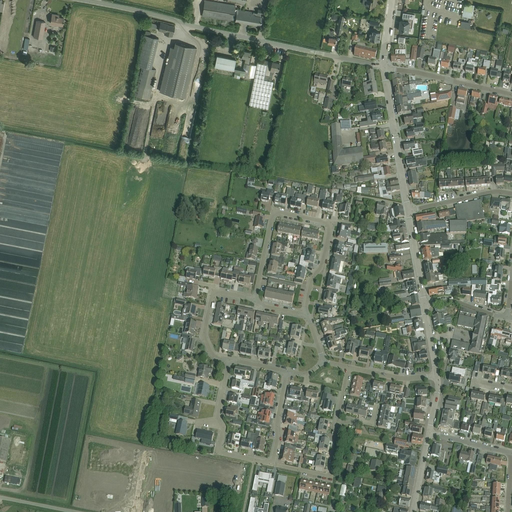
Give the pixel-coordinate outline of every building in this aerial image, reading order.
[(204,0),(201,16),(260,26),(261,16),(262,10),(257,9),(257,13),(234,9),(235,5),(204,0)] [(366,0),(366,5),(365,6),(369,7),(374,8),(375,1),(376,1),(376,0),(366,0)] [(473,5),(464,3),(462,16),(471,17),(473,5)] [(414,15),(403,13),(402,21),(400,20),(399,31),(408,32),(409,28),(413,28),(414,15)] [(340,14),(336,33),(341,34),(345,15),(340,14)] [(51,16),(50,23),(62,25),(63,22),(63,21),(63,18),(51,16)] [(36,20),(33,36),(42,38),(45,22),(36,20)] [(158,30),(164,32),(164,34),(172,36),(174,26),(160,23),(158,30)] [(328,42),(335,44),(336,37),(333,37),(334,30),(328,29),(328,33),(330,33),(329,36),(329,38),(324,37),(323,41),(328,42)] [(370,40),(379,41),(380,32),(373,31),(373,34),(371,33),(370,40)] [(144,35),(140,50),(137,65),(141,66),(134,95),(148,98),(155,69),(151,68),(158,38),(144,35)] [(170,47),(160,91),(184,97),(196,48),(175,43),(174,48),(170,47)] [(429,59),(429,60),(428,65),(435,67),(436,61),(438,61),(440,51),(441,46),(437,45),(436,50),(434,50),(432,59),(429,59)] [(356,46),(354,56),(371,60),(371,58),(375,59),(377,51),(373,50),(356,46)] [(254,78),(256,65),(249,64),(251,55),(249,55),(250,52),(242,50),(241,55),(241,57),(245,58),(242,69),(234,67),(235,59),(216,55),(214,66),(233,69),(233,70),(235,70),(234,74),(254,78)] [(395,56),(391,56),(391,62),(405,62),(405,56),(405,51),(395,51),(395,56)] [(441,68),(448,69),(450,58),(447,57),(447,55),(440,53),(439,59),(442,60),(441,68)] [(466,67),(465,72),(473,74),(474,69),(474,67),(476,68),(478,59),(475,58),(475,60),(471,59),(471,64),(467,63),(466,66),(466,67)] [(273,69),(278,70),(279,66),(278,66),(279,63),(271,61),(271,62),(267,61),(257,59),(256,65),(254,78),(248,105),(267,109),(273,81),(271,81),(273,69)] [(454,65),(453,70),(460,71),(461,67),(461,66),(464,67),(465,61),(460,60),(459,60),(458,65),(454,64),(454,65)] [(478,69),(477,75),(485,76),(486,69),(489,70),(491,62),(484,61),(483,70),(478,69)] [(491,72),(490,77),(496,78),(501,78),(502,72),(500,72),(502,63),(497,62),(496,62),(495,71),(491,70),(491,72)] [(367,82),(367,83),(363,84),(365,96),(376,95),(373,71),(367,72),(369,82),(367,82)] [(511,75),(510,75),(505,74),(503,82),(509,84),(508,85),(509,85),(511,75)] [(316,75),(314,83),(326,85),(328,77),(323,76),(316,75)] [(350,88),(351,85),(352,81),(343,79),(343,82),(340,81),(338,88),(344,89),(344,87),(350,88)] [(416,91),(410,92),(409,86),(403,87),(403,89),(394,90),(395,98),(416,94),(416,91)] [(464,105),(466,97),(467,92),(459,90),(458,95),(456,103),(464,105)] [(450,99),(452,92),(435,95),(437,102),(450,99)] [(473,92),(469,105),(474,107),(474,104),(473,103),(474,101),(473,101),(474,98),(479,99),(480,94),(473,92)] [(395,98),(397,109),(411,107),(410,102),(413,101),(413,99),(421,98),(421,94),(416,94),(395,98)] [(496,103),(497,98),(490,96),(488,105),(497,107),(498,103),(496,103)] [(333,100),(326,99),(324,110),(331,111),(333,100)] [(511,101),(500,99),(499,104),(503,105),(503,106),(511,107),(511,101)] [(364,107),(359,108),(360,113),(366,112),(366,111),(377,110),(375,101),(364,103),(364,107)] [(411,107),(397,109),(398,115),(405,114),(404,112),(411,110),(412,110),(412,106),(411,107)] [(375,126),(374,123),(381,121),(380,114),(372,115),(372,118),(371,118),(370,118),(369,119),(368,120),(368,121),(368,122),(359,124),(360,128),(375,126)] [(412,116),(412,117),(404,118),(404,119),(405,120),(404,120),(405,125),(410,124),(410,125),(413,124),(413,120),(422,118),(422,114),(412,116)] [(342,151),(341,130),(351,129),(351,122),(339,123),(339,124),(340,124),(340,125),(336,125),(331,125),(333,167),(364,163),(363,157),(362,148),(342,151)] [(410,132),(406,132),(407,139),(412,138),(415,137),(414,134),(423,132),(423,128),(413,130),(410,131),(410,132)] [(375,143),(374,141),(384,139),(383,132),(377,133),(378,136),(375,137),(375,136),(371,137),(371,141),(371,143),(375,143)] [(408,143),(403,144),(404,151),(409,150),(412,150),(412,152),(418,151),(417,145),(414,145),(414,142),(408,143)] [(371,144),(371,149),(371,150),(377,149),(380,148),(381,152),(386,151),(385,144),(380,144),(375,145),(375,143),(371,144)] [(376,156),(370,157),(371,163),(372,163),(378,162),(378,165),(383,164),(388,163),(387,157),(382,158),(376,159),(376,156)] [(411,159),(406,160),(407,166),(409,166),(410,169),(422,167),(421,160),(415,161),(414,158),(411,159)] [(491,166),(491,172),(492,177),(496,177),(496,171),(499,171),(499,173),(504,172),(504,171),(505,171),(504,165),(491,166)] [(378,180),(378,181),(382,180),(385,179),(385,177),(390,176),(389,168),(384,169),(384,168),(381,169),(380,168),(377,168),(378,172),(381,171),(382,177),(379,177),(378,176),(374,176),(373,176),(357,178),(358,179),(355,179),(355,183),(364,182),(374,181),(378,180)] [(408,173),(410,186),(418,185),(415,172),(408,173)] [(388,193),(399,191),(398,185),(387,187),(384,188),(381,188),(379,188),(380,197),(383,196),(383,198),(389,200),(388,193)] [(282,194),(280,205),(285,206),(287,199),(286,199),(287,197),(290,198),(291,190),(288,189),(286,195),(282,194)] [(269,197),(273,198),(274,191),(268,190),(267,191),(262,190),(260,197),(262,198),(261,201),(268,203),(269,197)] [(295,208),(301,209),(302,204),(304,205),(307,193),(304,192),(303,196),(299,195),(298,197),(295,208)] [(295,208),(298,197),(299,195),(295,194),(294,200),(292,200),(290,207),(295,208)] [(306,207),(312,208),(314,196),(313,195),(313,196),(312,196),(311,199),(308,199),(306,207)] [(492,199),(491,209),(493,209),(493,207),(493,205),(500,205),(500,200),(492,199)] [(502,200),(501,206),(501,210),(501,211),(502,211),(511,212),(511,207),(511,200),(507,200),(507,201),(502,200)] [(458,223),(466,222),(485,220),(481,205),(480,201),(455,206),(455,209),(456,215),(457,218),(458,223)] [(350,205),(347,204),(346,207),(340,205),(338,213),(342,214),(342,216),(348,218),(350,205)] [(391,219),(399,218),(404,217),(402,208),(397,209),(390,210),(391,219)] [(450,220),(449,217),(448,211),(438,213),(440,219),(445,217),(446,221),(450,220)] [(416,218),(417,223),(428,221),(428,222),(431,222),(435,221),(434,215),(423,216),(423,217),(416,218)] [(255,228),(255,231),(259,232),(260,229),(262,230),(263,228),(264,225),(263,225),(264,219),(259,218),(257,218),(255,228)] [(395,225),(390,226),(391,231),(400,229),(399,221),(394,222),(395,225)] [(449,223),(450,234),(466,234),(466,222),(458,223),(449,223)] [(446,229),(446,234),(450,234),(449,223),(441,223),(436,223),(431,223),(425,223),(417,225),(418,234),(423,233),(434,231),(446,229)] [(342,228),(339,227),(339,231),(339,232),(339,233),(350,235),(359,237),(360,234),(348,231),(348,229),(350,229),(351,226),(342,224),(342,228)] [(503,234),(509,234),(510,227),(500,226),(499,233),(503,234)] [(395,234),(392,235),(394,241),(400,239),(401,243),(408,242),(406,229),(394,231),(395,234)] [(424,236),(419,236),(420,244),(421,246),(441,246),(451,246),(451,245),(457,244),(457,241),(450,242),(448,242),(448,238),(447,236),(446,236),(446,234),(428,235),(424,236)] [(506,239),(498,238),(494,238),(494,244),(505,246),(506,239)] [(272,251),(280,252),(284,253),(285,248),(287,248),(288,245),(278,242),(277,246),(274,245),(272,251)] [(335,249),(346,252),(347,252),(348,249),(344,248),(344,245),(336,244),(335,249)] [(387,244),(359,245),(359,255),(364,254),(387,254),(387,250),(387,248),(395,248),(395,246),(395,245),(395,244),(387,244)] [(247,254),(246,259),(254,261),(255,257),(256,258),(258,248),(251,247),(249,254),(247,254)] [(489,254),(496,255),(496,259),(499,260),(500,260),(503,260),(504,255),(504,252),(504,253),(505,252),(503,252),(503,249),(492,247),(490,247),(489,254)] [(304,251),(303,254),(302,257),(306,257),(314,259),(315,254),(312,253),(313,250),(310,249),(306,248),(303,248),(302,250),(304,251)] [(339,256),(338,259),(345,260),(346,257),(345,257),(346,252),(335,249),(334,255),(339,256)] [(284,255),(282,255),(280,255),(280,252),(272,251),(271,256),(277,257),(276,261),(284,262),(285,259),(283,258),(284,255)] [(443,253),(439,253),(422,256),(423,261),(426,260),(426,261),(432,260),(432,258),(439,257),(443,256),(443,253)] [(387,266),(387,270),(395,272),(400,273),(401,267),(401,266),(402,262),(401,256),(389,257),(390,263),(397,262),(396,267),(387,266)] [(299,265),(305,267),(308,267),(309,264),(313,265),(314,259),(306,257),(305,260),(304,260),(302,259),(301,262),(300,262),(299,265)] [(331,266),(342,268),(344,263),(345,260),(338,259),(337,261),(333,260),(331,266)] [(270,263),(269,268),(277,270),(277,267),(279,267),(279,268),(281,268),(282,265),(283,265),(284,262),(276,261),(275,264),(270,263)] [(203,276),(209,277),(210,270),(207,269),(208,266),(202,265),(201,270),(200,274),(204,274),(203,276)] [(294,273),(305,275),(306,270),(304,270),(305,267),(299,265),(298,272),(295,271),(294,273)] [(436,270),(436,269),(437,270),(438,270),(438,269),(439,269),(439,268),(439,267),(438,267),(438,266),(438,265),(433,265),(424,266),(425,275),(433,274),(432,271),(436,270)] [(490,271),(489,274),(502,275),(503,273),(502,273),(502,269),(502,266),(497,265),(494,265),(493,268),(495,269),(494,272),(490,271)] [(199,277),(200,274),(201,270),(195,268),(188,267),(187,267),(186,268),(185,268),(185,269),(185,270),(188,271),(186,278),(195,280),(196,276),(199,277)] [(213,270),(210,270),(209,277),(214,278),(214,277),(218,277),(220,268),(214,267),(213,270)] [(228,270),(220,268),(218,277),(221,278),(221,280),(224,280),(223,282),(226,282),(228,270)] [(281,271),(277,270),(269,268),(268,274),(272,274),(271,278),(276,279),(285,281),(286,277),(278,276),(279,273),(280,273),(281,271)] [(229,269),(228,270),(226,282),(229,283),(229,281),(232,282),(232,280),(235,281),(237,272),(238,270),(234,269),(234,271),(232,271),(232,269),(229,269)] [(238,270),(237,272),(235,281),(239,281),(238,283),(244,284),(245,277),(246,272),(238,270)] [(294,283),(302,284),(303,281),(304,281),(305,275),(294,273),(287,272),(286,274),(294,275),(294,276),(297,277),(296,280),(294,279),(294,283)] [(402,273),(400,273),(395,272),(396,279),(398,279),(398,282),(415,279),(413,272),(402,274),(402,273)] [(442,273),(426,276),(427,285),(435,284),(435,283),(441,282),(440,276),(443,275),(442,273)] [(502,278),(502,275),(489,274),(486,273),(486,277),(493,278),(493,281),(495,281),(494,286),(500,285),(501,278),(502,278)] [(249,274),(248,278),(245,277),(244,284),(249,286),(250,284),(253,284),(255,275),(249,274)] [(329,277),(328,283),(339,285),(340,285),(341,280),(345,280),(345,277),(338,276),(335,275),(334,278),(329,277)] [(417,294),(415,281),(405,283),(407,292),(409,291),(410,295),(417,294)] [(337,293),(338,290),(339,291),(340,285),(339,285),(328,283),(327,288),(328,289),(328,291),(336,293),(337,293)] [(485,292),(488,292),(489,286),(486,286),(486,285),(483,285),(482,292),(475,291),(475,289),(478,290),(478,285),(472,286),(472,291),(471,296),(474,296),(474,298),(485,299),(486,293),(485,293),(485,292)] [(494,286),(489,286),(488,292),(489,292),(487,304),(492,304),(491,304),(498,305),(499,301),(500,301),(500,297),(499,296),(496,296),(496,289),(500,289),(500,291),(501,285),(500,285),(494,286)] [(188,286),(187,291),(187,294),(184,293),(183,297),(196,300),(197,294),(196,294),(196,291),(197,292),(198,288),(188,286)] [(443,288),(428,290),(429,296),(437,295),(437,294),(445,293),(445,295),(454,294),(452,287),(449,287),(443,288)] [(266,289),(265,294),(264,299),(276,301),(278,292),(266,289)] [(336,297),(336,295),(336,293),(328,291),(324,291),(323,297),(324,297),(324,302),(326,302),(326,303),(327,303),(332,303),(333,303),(334,304),(336,303),(336,301),(335,300),(336,297)] [(289,294),(278,292),(276,301),(287,303),(289,294)] [(394,293),(395,300),(406,298),(405,292),(394,293)] [(395,300),(392,300),(393,303),(401,301),(401,303),(409,301),(409,303),(411,302),(412,306),(419,305),(417,296),(406,298),(395,300)] [(226,305),(218,303),(216,310),(225,312),(226,305)] [(186,315),(190,315),(195,316),(196,311),(195,311),(196,308),(188,306),(185,306),(185,310),(187,310),(186,315)] [(328,317),(329,313),(329,312),(331,313),(332,307),(327,306),(326,309),(320,307),(318,315),(328,317)] [(421,317),(420,310),(419,306),(408,308),(408,312),(411,311),(412,319),(421,317)] [(446,315),(445,311),(444,307),(434,308),(435,313),(434,313),(433,314),(433,317),(434,328),(452,325),(451,320),(451,319),(451,317),(449,316),(447,316),(447,317),(444,317),(444,315),(446,315)] [(216,310),(215,317),(223,319),(225,312),(216,310)] [(469,353),(474,354),(475,354),(480,356),(480,355),(483,355),(483,354),(480,353),(482,347),(483,348),(484,348),(485,346),(483,346),(482,345),(483,340),(486,341),(486,339),(483,339),(485,333),(486,333),(488,334),(488,332),(486,331),(485,331),(486,325),(489,326),(490,324),(488,324),(487,323),(488,317),(478,315),(477,322),(476,323),(475,330),(475,331),(474,334),(473,336),(474,337),(473,338),(472,341),(473,341),(472,345),(471,348),(470,347),(469,350),(469,353)] [(459,316),(457,326),(463,327),(465,317),(459,316)] [(214,324),(222,326),(223,319),(215,317),(214,324)] [(465,317),(463,327),(469,328),(471,318),(465,317)] [(321,325),(323,330),(331,327),(330,325),(332,324),(332,322),(337,322),(337,319),(323,320),(324,324),(321,325)] [(183,333),(182,335),(191,337),(191,335),(193,335),(195,327),(196,327),(196,323),(191,322),(186,321),(185,325),(186,325),(184,333),(183,333)] [(415,328),(411,329),(411,332),(415,331),(416,332),(418,331),(423,330),(422,321),(417,322),(414,323),(415,328)] [(331,327),(323,330),(324,335),(334,332),(333,327),(331,327)] [(224,328),(221,340),(225,341),(227,332),(232,333),(232,330),(224,328)] [(489,340),(487,347),(491,348),(493,340),(497,340),(497,338),(501,339),(503,330),(496,329),(496,330),(492,329),(490,340),(489,340)] [(503,330),(501,339),(506,340),(505,344),(510,345),(510,344),(511,339),(511,337),(511,333),(509,333),(510,332),(503,330)] [(182,335),(181,338),(184,339),(182,344),(183,344),(186,344),(185,351),(187,351),(192,352),(193,348),(194,349),(194,346),(195,341),(192,340),(192,337),(191,337),(182,335)] [(326,340),(328,345),(335,343),(334,340),(340,339),(339,336),(326,340)] [(346,349),(345,354),(353,356),(355,348),(358,349),(358,346),(359,341),(354,340),(349,339),(348,343),(346,349)] [(412,348),(413,353),(421,352),(420,347),(426,346),(425,341),(422,342),(413,343),(414,348),(412,348)] [(452,341),(450,349),(453,349),(453,347),(457,348),(457,350),(459,351),(461,343),(452,341)] [(335,343),(328,345),(329,351),(334,349),(335,352),(339,351),(339,353),(342,352),(340,344),(336,346),(335,343)] [(461,343),(459,351),(461,351),(461,349),(465,350),(465,352),(469,353),(469,350),(468,350),(469,345),(461,343)] [(367,351),(361,349),(359,357),(365,358),(365,357),(366,358),(367,358),(368,356),(372,356),(373,348),(368,347),(367,351)] [(450,350),(449,355),(451,356),(450,361),(454,362),(453,365),(458,366),(460,357),(457,357),(458,352),(455,351),(450,350)] [(375,354),(374,361),(374,363),(382,365),(383,361),(386,361),(386,363),(388,353),(384,352),(381,352),(381,355),(375,354)] [(419,359),(420,360),(428,359),(426,352),(415,353),(416,360),(419,359)] [(404,369),(405,364),(405,363),(397,361),(398,359),(390,357),(388,366),(396,368),(396,367),(404,369)] [(495,375),(498,376),(500,368),(501,361),(498,361),(497,365),(491,364),(490,368),(489,374),(495,376),(495,375)] [(209,368),(201,366),(199,366),(199,370),(200,370),(198,378),(207,379),(208,374),(211,374),(212,369),(209,368)] [(234,376),(242,378),(245,378),(245,376),(246,371),(252,372),(252,369),(244,367),(243,370),(236,369),(235,376),(234,376)] [(450,374),(449,382),(451,382),(451,383),(459,385),(459,384),(460,384),(461,377),(464,378),(465,371),(453,368),(451,375),(450,374)] [(268,375),(267,377),(269,377),(269,381),(277,383),(278,377),(272,376),(272,373),(269,372),(268,373),(268,375)] [(233,382),(232,389),(237,390),(239,390),(242,391),(243,387),(244,384),(246,385),(249,386),(249,388),(253,389),(253,388),(254,386),(254,383),(250,382),(244,381),(241,380),(240,380),(240,383),(233,382)] [(264,384),(263,390),(268,390),(270,391),(270,388),(276,389),(277,383),(269,381),(268,384),(264,384)] [(370,386),(369,391),(369,392),(372,393),(373,390),(375,390),(375,393),(377,394),(380,384),(374,382),(373,387),(370,386)] [(198,396),(201,397),(206,397),(207,390),(208,390),(209,386),(200,384),(198,396)] [(377,394),(386,396),(387,387),(385,387),(385,385),(380,384),(377,394)] [(390,388),(387,387),(386,396),(385,398),(390,399),(392,394),(395,395),(396,387),(391,386),(390,388)] [(287,392),(286,399),(291,400),(292,400),(294,400),(296,389),(297,387),(293,387),(293,388),(291,388),(288,387),(287,392)] [(404,393),(401,393),(402,388),(396,387),(395,395),(398,395),(397,398),(402,400),(403,397),(404,393)] [(415,392),(416,392),(416,396),(418,396),(418,397),(427,396),(426,389),(425,389),(425,388),(415,388),(415,392)] [(253,389),(251,397),(256,398),(257,393),(259,393),(260,390),(253,389)] [(294,400),(302,402),(304,395),(304,393),(301,393),(301,390),(296,389),(294,400)] [(308,399),(311,399),(313,392),(307,391),(306,395),(304,395),(302,402),(302,401),(308,402),(308,399)] [(311,403),(313,403),(316,404),(315,409),(318,409),(320,398),(317,398),(318,393),(313,392),(311,399),(311,403)] [(322,402),(321,401),(320,406),(324,407),(323,411),(326,411),(331,412),(333,404),(329,403),(331,396),(324,394),(322,402)] [(237,405),(238,402),(240,402),(241,398),(230,396),(230,399),(228,398),(227,402),(229,402),(229,403),(237,405)] [(448,401),(446,400),(445,408),(456,410),(457,406),(459,406),(460,400),(454,398),(449,397),(448,401)] [(261,399),(260,402),(260,405),(259,408),(269,409),(269,407),(272,407),(273,402),(272,402),(273,402),(261,399)] [(417,405),(415,405),(414,410),(422,411),(422,408),(425,409),(426,401),(417,400),(417,405)] [(197,417),(200,402),(192,401),(191,409),(186,408),(184,414),(189,415),(189,416),(197,417)] [(354,406),(347,404),(346,413),(352,414),(354,406)] [(354,406),(352,414),(359,416),(361,407),(354,406)] [(382,406),(381,411),(390,413),(394,414),(395,408),(387,407),(382,406)] [(228,409),(226,416),(230,417),(230,418),(234,419),(235,414),(237,415),(238,408),(231,407),(230,410),(228,409)] [(361,407),(359,416),(366,417),(367,409),(361,407)] [(258,414),(258,416),(269,419),(269,417),(270,417),(271,413),(270,413),(270,410),(269,409),(259,408),(259,411),(262,411),(261,414),(258,414)] [(444,413),(441,425),(448,427),(449,427),(451,427),(451,429),(459,431),(460,426),(461,423),(453,421),(455,411),(450,410),(445,409),(444,413)] [(286,413),(285,419),(297,422),(297,421),(306,423),(307,421),(303,420),(303,419),(298,418),(297,419),(294,418),(296,412),(292,411),(288,410),(287,414),(286,413)] [(381,411),(380,417),(389,418),(393,419),(394,414),(390,413),(381,411)] [(424,414),(419,413),(415,412),(411,412),(411,414),(414,415),(414,420),(413,424),(419,424),(419,421),(423,421),(424,414)] [(463,424),(461,431),(468,433),(469,428),(472,428),(475,415),(472,415),(471,420),(470,422),(467,421),(466,425),(463,424)] [(251,424),(256,425),(265,427),(266,424),(269,424),(269,420),(269,419),(258,416),(257,421),(251,420),(251,424)] [(485,424),(487,417),(484,416),(482,422),(479,422),(478,427),(475,426),(473,434),(479,436),(481,428),(484,429),(485,424)] [(289,426),(288,429),(297,431),(297,427),(293,426),(293,424),(296,424),(297,422),(285,419),(284,424),(289,426)] [(187,423),(178,421),(176,435),(180,436),(185,437),(186,431),(185,431),(187,423)] [(421,435),(422,428),(412,426),(413,423),(406,422),(405,425),(411,427),(410,429),(413,430),(412,433),(421,435)] [(490,425),(487,424),(485,424),(484,429),(483,433),(485,433),(484,437),(491,438),(493,431),(489,430),(490,425)] [(295,437),(296,434),(297,431),(288,429),(288,432),(287,432),(286,438),(298,440),(298,437),(295,437)] [(497,434),(497,435),(496,440),(504,441),(507,430),(503,429),(501,435),(497,434)] [(197,430),(195,438),(207,441),(207,445),(211,446),(213,434),(197,430)] [(230,436),(228,445),(235,446),(235,445),(236,440),(239,441),(240,438),(241,435),(241,432),(239,432),(236,431),(236,434),(230,433),(230,436)] [(256,445),(255,451),(263,452),(265,441),(258,440),(258,437),(259,437),(260,432),(256,431),(255,434),(253,444),(256,445)] [(243,440),(241,448),(249,449),(250,443),(253,444),(255,434),(248,433),(246,441),(243,440)] [(316,434),(315,438),(318,439),(317,444),(320,445),(329,446),(330,441),(325,440),(322,439),(322,436),(316,434)] [(411,444),(416,445),(421,446),(422,442),(422,441),(423,438),(413,436),(411,444)] [(0,461),(6,463),(7,458),(10,441),(0,438),(0,461)] [(296,446),(298,440),(286,438),(284,443),(285,443),(285,447),(296,449),(297,446),(296,446)] [(434,444),(433,446),(431,456),(439,458),(438,462),(443,463),(444,457),(445,452),(440,451),(441,445),(437,445),(434,444)] [(387,445),(385,452),(396,454),(397,447),(387,445)] [(295,458),(298,459),(299,459),(300,455),(294,454),(294,455),(291,454),(292,452),(295,453),(296,449),(285,447),(284,450),(283,450),(282,455),(294,458),(294,457),(295,458)] [(380,455),(380,451),(366,448),(365,456),(379,459),(380,455)] [(402,451),(400,458),(400,461),(401,461),(401,464),(405,465),(414,467),(417,454),(407,452),(407,453),(402,451)] [(469,453),(469,454),(465,454),(465,453),(461,452),(459,460),(467,462),(472,464),(474,454),(469,453)] [(162,460),(150,457),(149,463),(151,463),(150,465),(161,467),(162,460)] [(486,462),(486,464),(490,464),(489,467),(488,471),(492,472),(492,470),(493,465),(495,459),(488,457),(486,462)] [(495,459),(493,465),(497,466),(500,467),(502,461),(495,459)] [(379,473),(382,463),(372,460),(370,471),(379,473)] [(177,482),(179,470),(175,469),(176,465),(171,464),(169,474),(174,475),(172,481),(177,482)] [(160,474),(161,467),(150,465),(150,466),(149,466),(148,471),(160,474)] [(347,466),(345,475),(349,476),(355,477),(357,472),(358,472),(359,469),(357,469),(347,466)] [(184,471),(179,470),(177,482),(181,483),(182,477),(188,478),(190,468),(184,467),(184,471)] [(426,481),(431,482),(434,483),(435,476),(442,478),(443,474),(447,475),(448,469),(438,467),(437,473),(428,471),(426,481)] [(196,485),(198,474),(194,473),(195,469),(190,468),(188,478),(193,479),(191,485),(196,485)] [(399,475),(399,478),(405,479),(406,480),(414,481),(416,470),(407,468),(406,472),(400,471),(399,475)] [(158,480),(160,474),(148,471),(147,476),(148,476),(148,478),(158,480)] [(203,474),(198,474),(196,485),(200,486),(201,480),(206,481),(208,472),(203,471),(203,474)] [(216,489),(218,477),(214,477),(215,473),(210,472),(208,482),(213,482),(212,488),(216,489)] [(255,476),(252,491),(257,492),(258,483),(263,484),(265,474),(260,473),(259,477),(255,476)] [(223,478),(218,477),(216,489),(221,490),(222,484),(227,485),(229,475),(224,474),(223,478)] [(265,474),(263,484),(268,485),(267,493),(271,494),(274,480),(270,479),(271,475),(265,474)] [(235,493),(237,481),(233,480),(234,477),(229,475),(227,485),(232,486),(231,492),(235,493)] [(277,483),(275,496),(283,497),(285,485),(286,477),(279,476),(277,483)] [(395,477),(395,480),(400,481),(404,482),(403,486),(407,487),(408,487),(413,488),(414,481),(406,480),(405,479),(399,478),(395,477)] [(157,487),(158,480),(148,478),(147,480),(146,480),(145,485),(157,487)] [(242,482),(237,481),(235,493),(239,494),(241,488),(246,489),(248,479),(243,478),(242,482)] [(156,494),(157,487),(145,485),(144,490),(145,490),(145,491),(148,492),(148,495),(152,495),(153,493),(156,494)] [(348,487),(342,486),(340,495),(341,495),(341,496),(344,497),(344,496),(346,496),(348,487)] [(376,493),(388,496),(384,495),(386,488),(378,486),(376,493)] [(401,496),(411,498),(411,496),(411,495),(412,490),(406,488),(401,487),(393,486),(392,490),(400,492),(402,493),(401,496)] [(423,497),(423,498),(428,499),(432,500),(433,492),(441,494),(441,493),(445,494),(446,493),(446,491),(445,490),(442,489),(431,487),(426,486),(425,489),(425,490),(423,497)] [(388,496),(376,493),(374,503),(381,505),(382,500),(386,501),(388,496)] [(172,511),(173,498),(168,497),(168,502),(164,502),(164,505),(161,505),(161,510),(163,510),(163,511),(167,511),(168,511),(172,511)] [(251,498),(248,511),(257,511),(258,509),(253,508),(255,499),(251,498)] [(409,508),(410,501),(400,499),(399,506),(409,508)]
